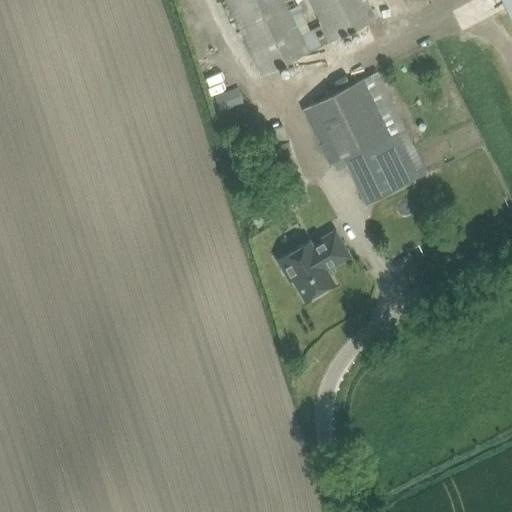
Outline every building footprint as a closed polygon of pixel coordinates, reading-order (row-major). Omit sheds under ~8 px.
[(226,0),(263,74),(376,19),(367,0),(310,0),(323,25),(310,31),(301,36),(283,0),(226,0)] [(478,0),(454,7),(459,24),(498,13),(493,0),(478,0)] [(511,0),(503,0),(511,18),(511,0)] [(344,156),(367,202),(427,173),(377,71),(303,107),(330,163),(344,156)] [(308,240),(277,258),(289,279),(292,277),(304,298),(312,293),(314,296),(326,289),(324,286),(332,282),(324,269),(348,255),(334,231),(310,244),(308,240)]
